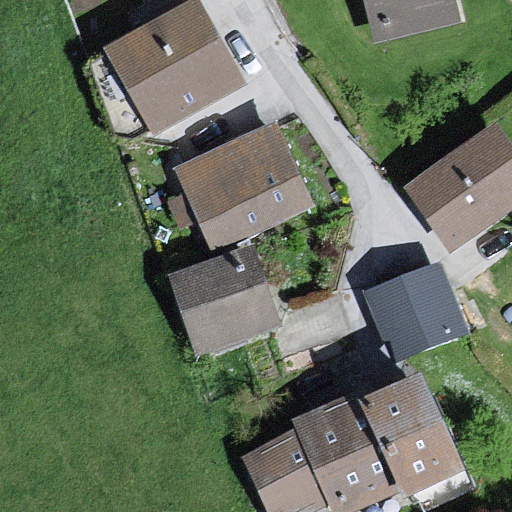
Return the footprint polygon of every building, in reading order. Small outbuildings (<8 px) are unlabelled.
[(455,0),(359,0),(373,52),(462,35),(455,0)] [(182,18),(87,67),(149,153),(238,103),(182,18)] [(265,135),(168,181),(212,268),(311,219),(265,135)] [(511,189),(481,146),(395,201),(443,264),(511,215),(511,189)] [(245,263),(166,286),(198,375),(271,355),(245,263)] [(432,281),(359,308),(388,386),(462,352),(432,281)] [(409,394),(340,416),(380,505),(450,491),(409,394)] [(287,446),(237,472),(253,511),(361,511),(380,505),(340,416),(284,433),(287,446)]
